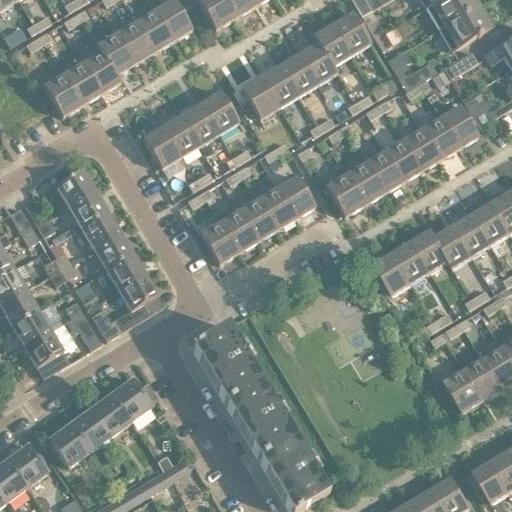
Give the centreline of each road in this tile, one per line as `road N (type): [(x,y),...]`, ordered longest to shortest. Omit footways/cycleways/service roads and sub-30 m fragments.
road 1 (residential): [(0,189),(90,134),(200,311)]
road 2 (residential): [(260,511),(158,339)]
road 3 (residential): [(0,438),(158,339)]
road 4 (residential): [(200,311),(323,238)]
